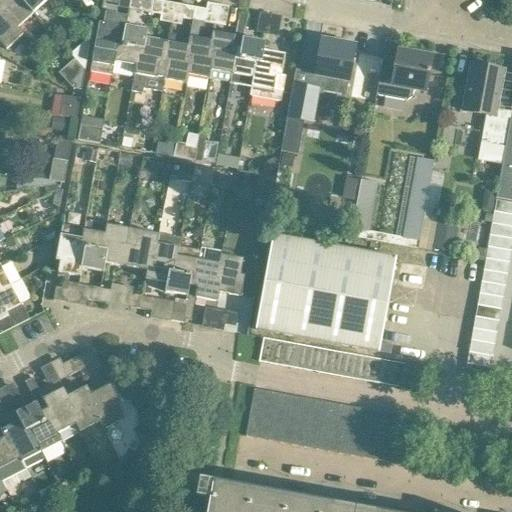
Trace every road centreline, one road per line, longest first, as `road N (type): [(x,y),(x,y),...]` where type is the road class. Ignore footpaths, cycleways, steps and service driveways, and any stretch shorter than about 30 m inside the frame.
road 1 (residential): [(0,374),(98,323),(199,344),(237,374)]
road 2 (unclassified): [(446,412),(237,374)]
road 3 (unclassified): [(432,490),(243,455)]
road 4 (unknown): [(446,412),(472,230)]
